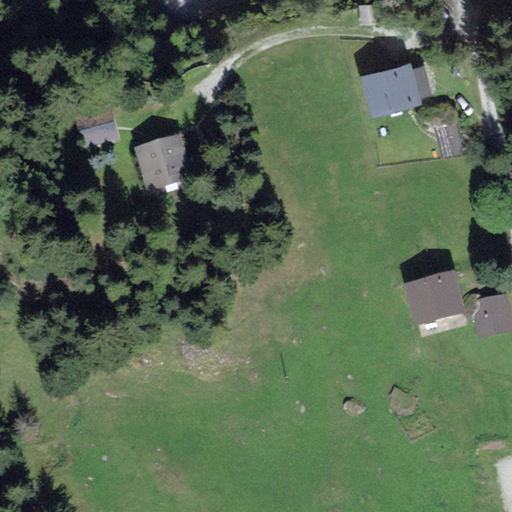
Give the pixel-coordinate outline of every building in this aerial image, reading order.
[(428,61),(416,64),(422,94),(434,91),(428,61)] [(413,64),(365,77),(376,117),(424,105),(413,64)] [(454,128),(432,134),(440,162),(462,157),(454,128)] [(191,139),(147,151),(160,196),(204,184),(191,139)] [(458,277),(409,290),(421,332),(470,319),(458,277)] [(511,332),(506,300),(473,307),(480,345),(511,338),(511,332)]
